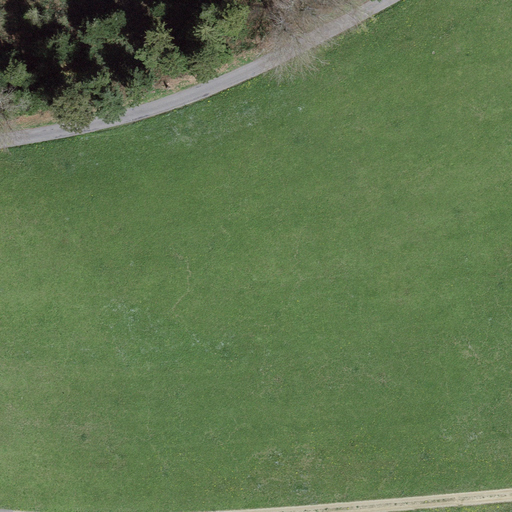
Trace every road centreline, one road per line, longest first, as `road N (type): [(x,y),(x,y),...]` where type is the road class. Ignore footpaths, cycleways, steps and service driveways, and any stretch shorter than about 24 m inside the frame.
road 1 (unclassified): [(0,137),(187,96),(385,0)]
road 2 (track): [(321,511),(511,494)]
